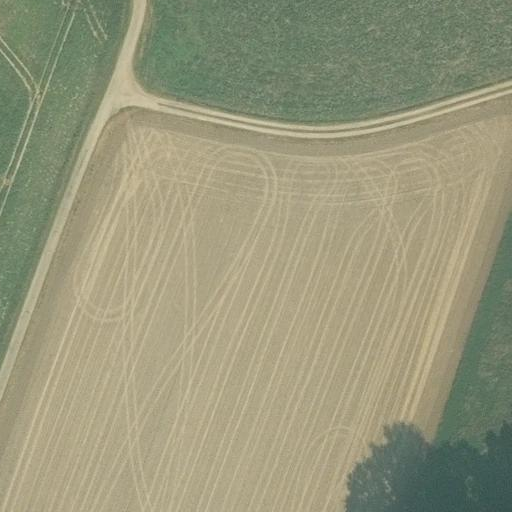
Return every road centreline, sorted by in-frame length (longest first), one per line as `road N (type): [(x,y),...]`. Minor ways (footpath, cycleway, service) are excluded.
road 1 (unclassified): [(138,0),(133,37),(0,393)]
road 2 (track): [(112,95),(266,129),(351,132),(511,89)]
